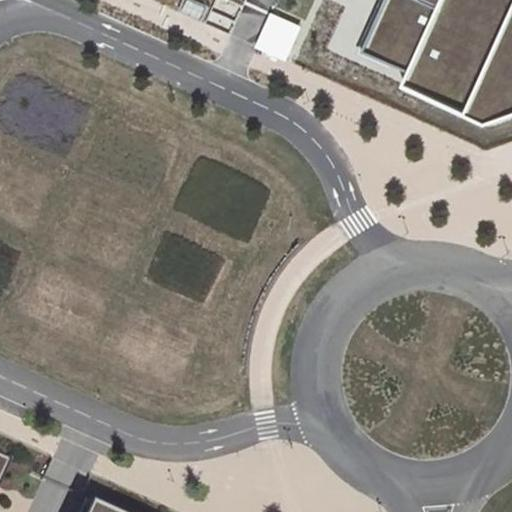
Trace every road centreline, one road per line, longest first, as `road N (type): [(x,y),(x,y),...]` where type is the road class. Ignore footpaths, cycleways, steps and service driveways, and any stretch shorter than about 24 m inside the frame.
road 1 (unclassified): [(386,276),(330,160),(309,134),(269,102),(55,5)]
road 2 (unclassified): [(0,375),(151,442),(202,442),(263,424),(330,420)]
road 3 (unclassified): [(386,276),(347,303),(330,329),(321,359),(330,420)]
